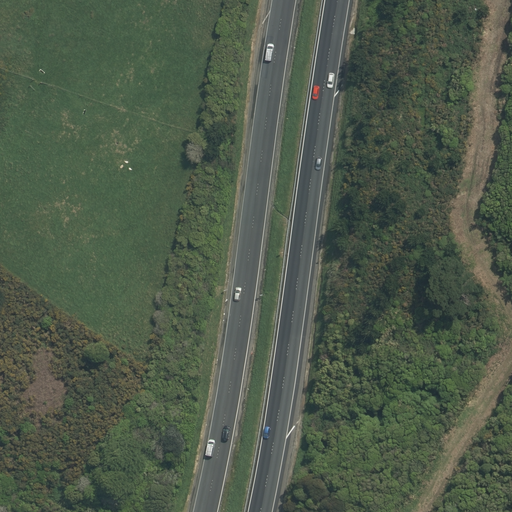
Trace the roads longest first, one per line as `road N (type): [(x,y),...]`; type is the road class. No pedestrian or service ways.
road 1 (motorway): [(203,511),(286,0)]
road 2 (motorway): [(337,0),(260,511)]
